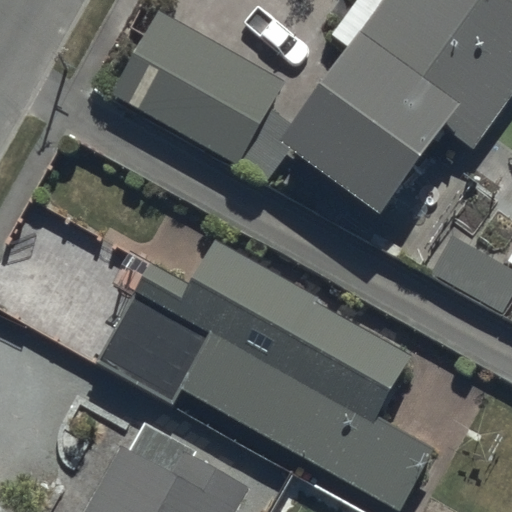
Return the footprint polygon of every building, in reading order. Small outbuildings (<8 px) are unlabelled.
[(511,0),(376,0),(267,145),(365,219),(436,127),(465,148),(511,85),(511,0)] [(154,13),(107,98),(233,166),(280,81),(154,13)] [(511,272),(450,237),(429,274),(499,315),(511,292),(511,272)] [(107,351),(405,511),(407,511),(442,447),(386,416),(423,348),(222,240),(202,278),(160,255),(107,351)] [(240,511),(257,482),(138,416),(84,511),(240,511)]
